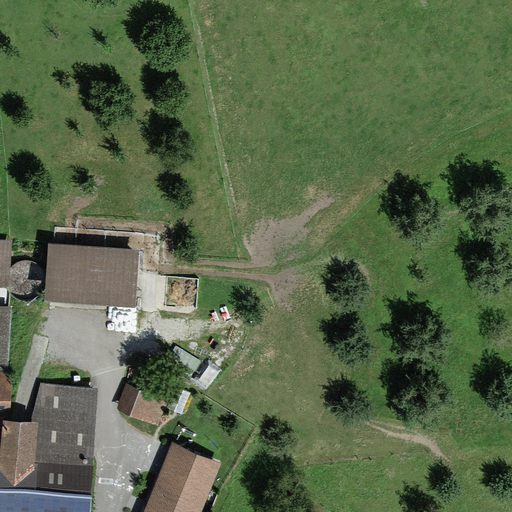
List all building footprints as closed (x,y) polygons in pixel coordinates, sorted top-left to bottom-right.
[(45,244),(41,297),(131,303),(135,251),(45,244)] [(0,287),(11,288),(14,247),(0,245),(0,287)] [(0,511),(90,511),(97,385),(35,381),(33,422),(1,421),(7,311),(0,310),(0,511)] [(121,405),(155,418),(162,397),(129,385),(121,405)] [(196,511),(217,461),(173,443),(145,511),(196,511)]
